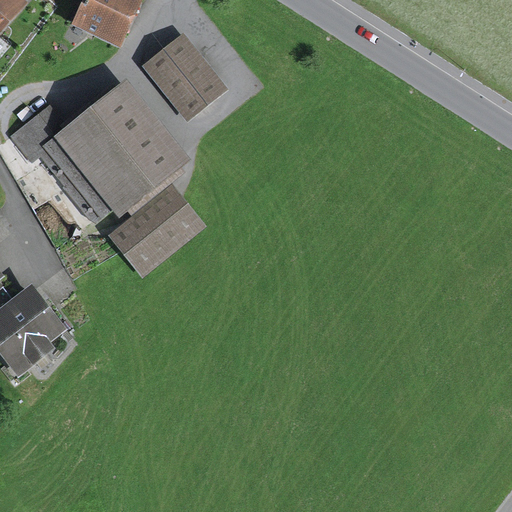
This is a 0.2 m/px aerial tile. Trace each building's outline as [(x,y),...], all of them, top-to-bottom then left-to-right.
[(0,0),(0,32),(25,6),(17,0),(0,0)] [(118,42),(138,0),(90,0),(79,24),(118,42)] [(232,88),(193,37),(156,65),(196,116),(232,88)] [(197,168),(134,89),(88,125),(64,96),(20,131),(41,158),(53,149),(104,214),(121,201),(133,217),(119,227),(154,271),(213,225),(179,182),(197,168)] [(0,316),(0,345),(18,370),(46,350),(42,345),(59,332),(31,294),(0,316)]
